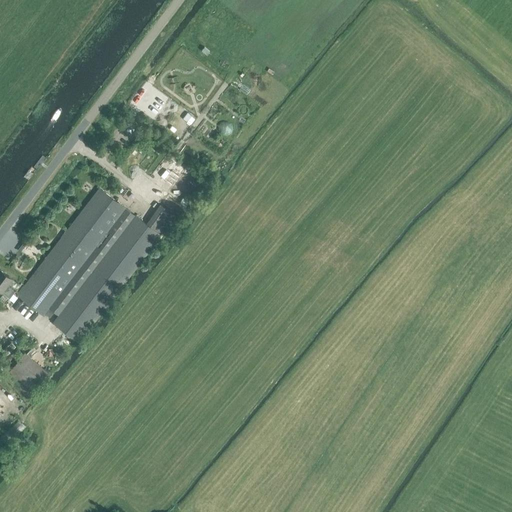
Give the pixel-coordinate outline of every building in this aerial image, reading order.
[(146,224),(135,215),(100,188),(18,295),(43,315),(44,313),(50,318),(54,312),(58,315),(53,322),(78,342),(160,235),(162,236),(176,217),(175,216),(179,211),(166,202),(163,206),(160,204),(146,224)] [(2,292),(9,298),(19,285),(0,270),(0,290),(2,292)] [(16,347),(12,342),(1,353),(5,357),(16,347)] [(28,399),(35,391),(50,373),(25,353),(9,371),(24,383),(19,389),(28,399)] [(42,406),(35,413),(41,418),(47,411),(42,406)]
